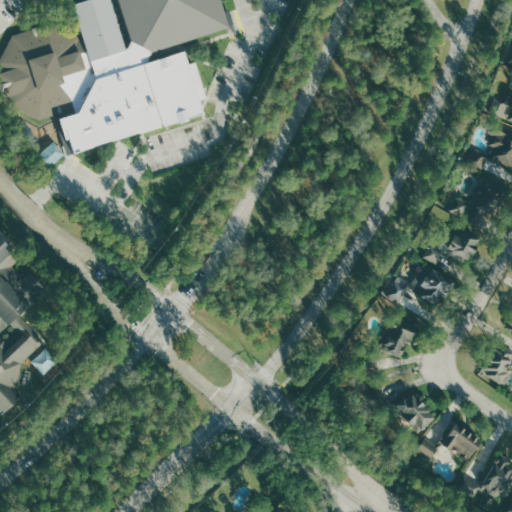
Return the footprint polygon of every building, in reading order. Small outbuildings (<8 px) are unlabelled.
[(219,0),(228,26),(150,50),(145,61),(182,50),(185,62),(193,60),(204,96),(196,98),(200,112),(64,153),(47,165),(32,143),(29,145),(13,123),(20,118),(1,91),(0,86),(0,59),(12,35),(55,23),(80,36),(70,3),(79,0),(219,0)] [(511,119),(511,94),(510,94),(508,100),(496,96),(490,112),(511,119)] [(511,127),(499,125),(496,143),(495,143),(492,161),(511,165),(511,127)] [(490,155),(479,151),(475,165),(486,168),(490,155)] [(457,197),(451,210),(487,228),(507,188),(485,177),(472,204),(457,197)] [(426,258),(439,264),(444,255),(468,266),(481,238),(463,230),(461,236),(449,230),(443,242),(435,238),(426,258)] [(0,232),(22,256),(12,265),(22,276),(28,270),(46,289),(19,314),(43,340),(20,362),(17,388),(22,393),(0,413),(0,336),(7,336),(15,328),(9,322),(0,330),(0,232)] [(398,275),(388,296),(401,303),(408,290),(439,305),(453,278),(447,275),(426,264),(415,284),(398,275)] [(396,318),(382,348),(402,358),(417,327),(396,318)] [(511,350),(499,344),(483,373),(504,384),(511,368),(511,350)] [(391,401),(378,388),(369,397),(382,411),(391,401)] [(436,421),(418,391),(398,404),(415,433),(436,421)] [(444,443),(470,462),(484,442),(458,423),(444,443)] [(433,459),(441,447),(427,438),(419,450),(433,459)] [(480,484),(464,473),(456,486),(478,501),(485,490),(499,499),(502,495),(507,498),(511,490),(511,461),(500,454),(480,484)] [(286,511),(269,501),(262,511),(286,511)]
